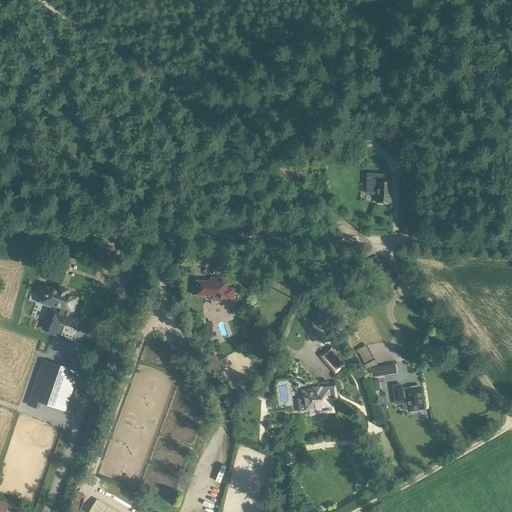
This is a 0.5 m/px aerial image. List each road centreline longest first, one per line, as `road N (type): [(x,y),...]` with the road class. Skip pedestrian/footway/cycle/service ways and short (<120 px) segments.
road 1 (track): [(384,242),(0,226)]
road 2 (unclassified): [(261,479),(275,441),(269,370),(277,334),(384,242)]
road 3 (track): [(511,204),(407,0)]
road 4 (unclassified): [(511,416),(384,242)]
road 5 (unclassified): [(511,245),(384,242)]
